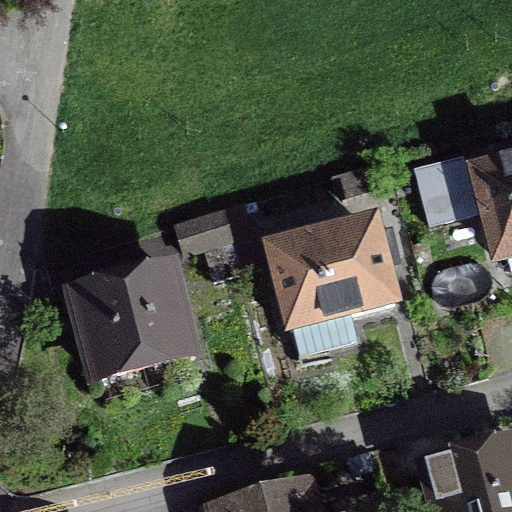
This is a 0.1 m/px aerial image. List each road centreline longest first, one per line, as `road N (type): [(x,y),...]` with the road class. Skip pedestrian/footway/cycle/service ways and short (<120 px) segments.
road 1 (residential): [(22,511),(511,398)]
road 2 (residential): [(0,304),(57,0)]
